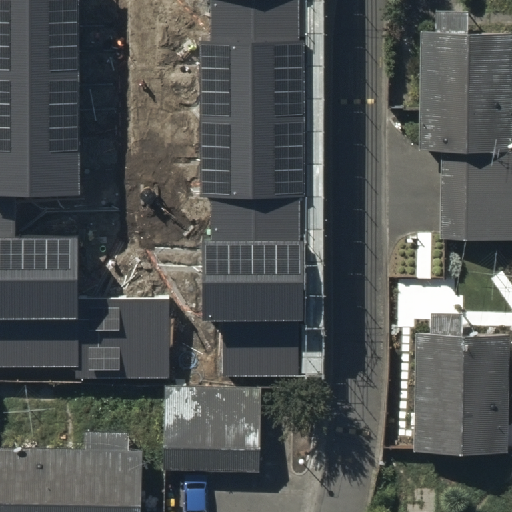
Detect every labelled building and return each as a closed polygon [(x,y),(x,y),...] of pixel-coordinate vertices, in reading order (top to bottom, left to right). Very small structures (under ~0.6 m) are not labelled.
[(0,0),(0,368),(168,368),(168,298),(70,297),(70,240),(11,240),(11,189),(75,189),(75,0),(0,0)] [(302,0),(213,0),(214,42),(203,42),(203,195),(213,195),(213,240),(204,240),(204,319),(223,319),(224,375),(304,375),(302,0)] [(441,157),(440,242),(511,243),(511,143),(511,144),(511,134),(511,32),(467,31),(468,18),(434,17),(433,31),(420,30),(417,157),(441,157)] [(430,336),(416,335),(414,455),(508,456),(510,339),(462,338),(462,318),(430,317),(430,336)] [(163,388),(162,475),(260,476),(261,388),(163,388)] [(0,511),(138,511),(139,454),(0,452),(0,511)]
